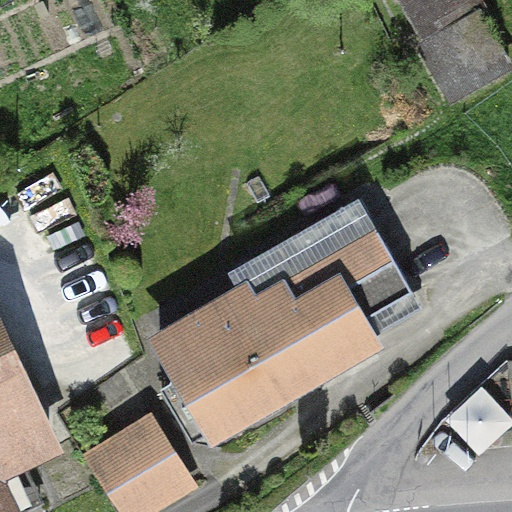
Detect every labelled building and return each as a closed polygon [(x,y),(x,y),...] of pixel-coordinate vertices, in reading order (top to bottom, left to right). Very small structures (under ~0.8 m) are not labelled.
[(400,0),(399,1),(416,28),(462,0),(400,0)] [(478,12),(423,44),(454,96),(508,64),(478,12)] [(244,288),(160,335),(202,410),(181,421),(191,440),(212,428),(215,432),(289,390),(285,383),(367,337),(363,329),(376,322),(371,313),(411,290),(377,229),(372,232),(357,206),(236,273),(244,288)] [(0,511),(0,467),(49,444),(0,338),(0,511)] [(147,423),(90,459),(123,511),(146,511),(187,486),(147,423)]
